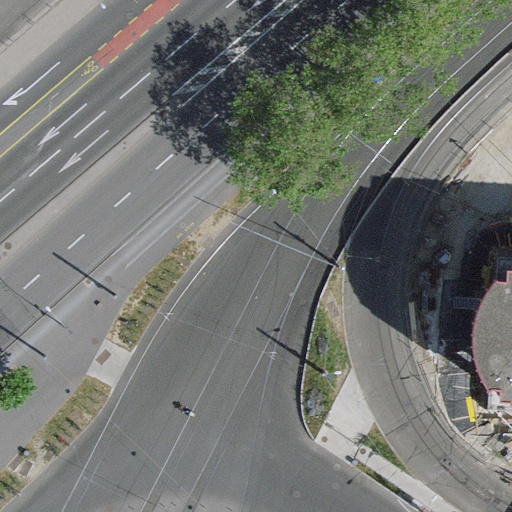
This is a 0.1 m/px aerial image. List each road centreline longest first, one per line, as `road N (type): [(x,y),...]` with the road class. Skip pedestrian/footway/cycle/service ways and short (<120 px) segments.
road 1 (primary): [(0,313),(314,34),(342,0)]
road 2 (primary): [(234,0),(0,201)]
road 3 (primary): [(209,0),(0,120)]
